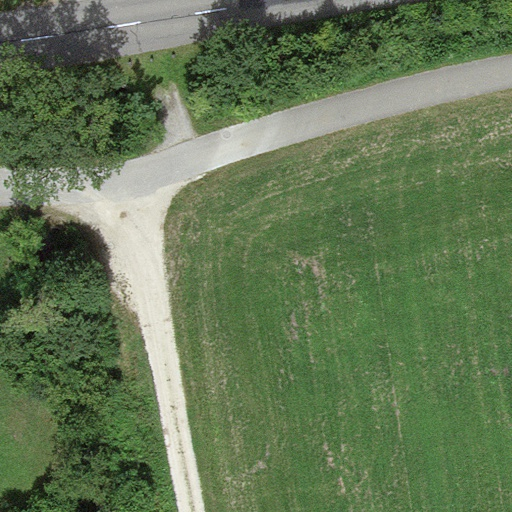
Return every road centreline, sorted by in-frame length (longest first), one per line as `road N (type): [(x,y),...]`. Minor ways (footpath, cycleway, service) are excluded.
road 1 (track): [(147,21),(182,137),(126,181),(145,342),(189,511)]
road 2 (track): [(511,73),(126,181)]
road 3 (tertiary): [(272,0),(0,41)]
